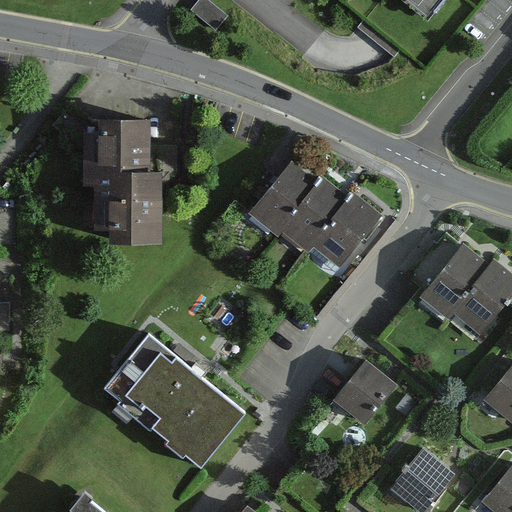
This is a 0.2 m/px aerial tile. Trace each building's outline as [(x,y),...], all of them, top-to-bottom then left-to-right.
[(230,20),(207,0),(202,0),(192,12),(217,34),(230,20)] [(397,0),(428,26),(449,0),(397,0)] [(115,244),(163,244),(163,175),(148,175),(148,125),(98,125),(98,137),(84,137),(84,186),(97,186),(97,231),(115,231),(115,244)] [(280,229),(314,184),(287,164),(249,214),(277,234),(280,229)] [(312,246),(346,202),(317,180),(314,184),(280,229),(309,251),(312,246)] [(346,202),(312,246),(344,270),(380,221),(349,198),(346,202)] [(443,321),(450,312),(488,264),(459,241),(414,299),(443,321)] [(511,274),(492,259),(488,264),(450,312),(479,334),(511,291),(511,274)] [(244,414),(148,333),(96,394),(192,475),(244,414)] [(397,388),(364,361),(332,399),(365,427),(397,388)] [(511,362),(482,400),(511,424),(511,362)] [(427,511),(457,477),(422,448),(387,490),(413,511),(427,511)] [(511,511),(511,466),(482,502),(494,511),(511,511)] [(69,511),(104,511),(83,495),(69,511)]
